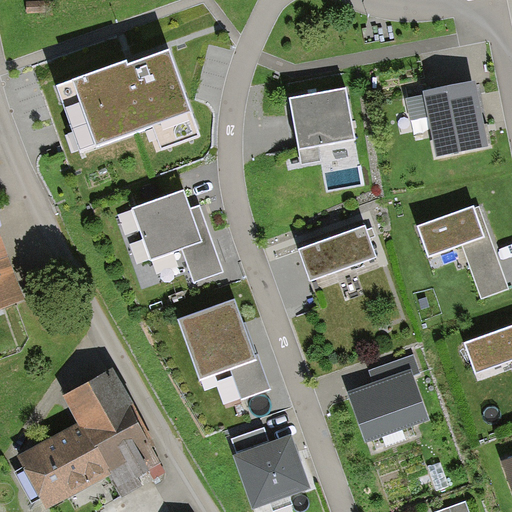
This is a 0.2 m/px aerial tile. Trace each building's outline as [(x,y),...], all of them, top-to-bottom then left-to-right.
[(203,141),(171,52),(125,69),(122,63),(57,88),(82,157),(154,131),(163,156),(203,141)] [(438,159),(493,148),(480,84),(424,93),(438,159)] [(358,142),(349,91),(292,101),(301,152),(358,142)] [(185,192),(134,211),(154,261),(184,251),(197,287),(226,273),(200,207),(191,210),(185,192)] [(482,205),(419,228),(430,260),(465,247),(483,302),(511,291),(482,205)] [(375,256),(365,229),(300,252),(310,279),(375,256)] [(0,310),(24,301),(0,234),(0,310)] [(256,361),(237,302),(181,321),(203,382),(232,371),(245,402),(273,391),(260,359),(256,361)] [(511,326),(467,344),(479,376),(511,364),(511,326)] [(422,375),(415,354),(369,370),(375,385),(349,394),(367,444),(432,421),(416,377),(422,375)] [(165,462),(115,371),(63,398),(79,426),(17,459),(47,511),(51,511),(111,478),(124,500),(154,482),(147,472),(165,462)] [(314,491),(295,437),(236,458),(257,511),(314,491)] [(511,456),(502,460),(511,490),(511,456)] [(472,511),(468,502),(442,511),(472,511)]
